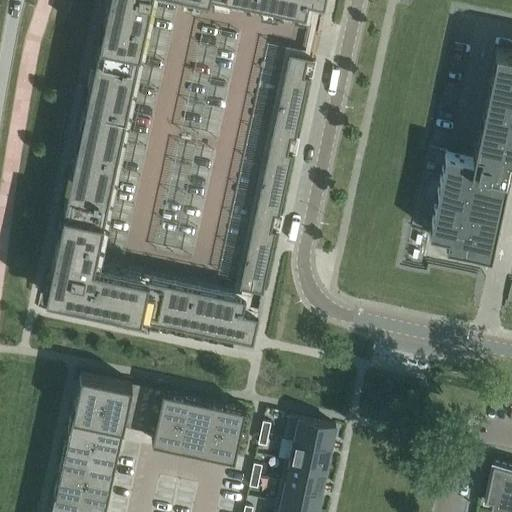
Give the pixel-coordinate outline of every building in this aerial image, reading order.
[(106,0),(44,293),(252,337),(257,312),(242,308),(245,294),(92,261),(122,122),(148,0),(237,0),(305,14),(308,0),(323,3),(323,0),(106,0)] [(490,253),(511,154),(511,49),(495,46),(472,155),(445,150),(428,230),(447,234),(445,243),(490,253)] [(289,50),(239,284),(262,289),(275,228),(270,227),(274,210),(278,211),(291,151),(287,150),(290,134),(295,135),(308,74),(303,73),(306,57),(311,58),(312,55),(289,50)] [(103,511),(119,436),(122,424),(153,431),(151,439),(154,439),(155,435),(167,437),(166,442),(179,445),(180,440),(192,443),(191,448),(194,448),(195,443),(207,446),(206,451),(219,453),(220,449),(232,451),(231,456),(233,457),(244,406),(80,370),(80,373),(77,385),(74,398),(72,410),(71,413),(75,414),(73,426),(68,425),(66,438),(70,439),(68,451),(63,450),(62,453),(67,454),(64,466),(60,465),(57,478),(62,479),(59,491),(54,490),(54,493),(58,494),(56,506),(51,505),(49,511),(103,511)] [(288,413),(283,435),(330,445),(335,423),(288,413)] [(260,431),(268,432),(270,421),(262,419),(260,431)] [(268,432),(260,431),(257,442),(265,443),(268,432)] [(284,457),(284,458),(326,466),(330,445),(283,435),(283,436),(293,438),(289,458),(284,457)] [(321,488),(326,466),(284,458),(279,479),(321,488)] [(511,465),(492,459),(485,494),(491,496),(489,503),(511,507),(511,465)] [(251,473),(259,474),(261,463),(253,461),(251,473)] [(259,474),(251,473),(248,484),(257,486),(259,474)] [(317,509),(321,488),(279,479),(275,500),(317,509)] [(272,511),(316,511),(317,509),(275,500),(272,511)]
